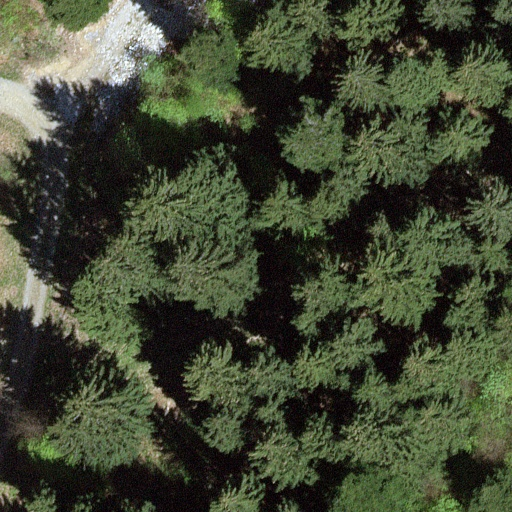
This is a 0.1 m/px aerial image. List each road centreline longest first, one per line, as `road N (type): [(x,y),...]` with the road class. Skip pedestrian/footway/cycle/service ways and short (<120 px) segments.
road 1 (track): [(46,125),(54,177),(14,391),(0,416)]
road 2 (track): [(150,0),(46,125)]
